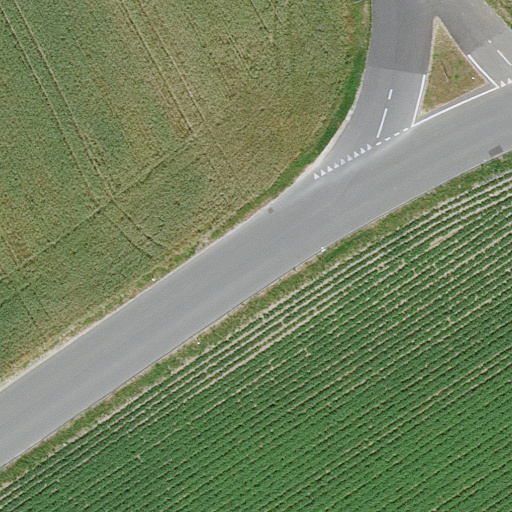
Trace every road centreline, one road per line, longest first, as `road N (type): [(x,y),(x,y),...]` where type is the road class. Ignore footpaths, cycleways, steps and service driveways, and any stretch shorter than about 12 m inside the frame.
road 1 (tertiary): [(0,422),(129,331),(373,180)]
road 2 (residential): [(400,0),(373,180)]
road 3 (tertiary): [(373,180),(511,110)]
